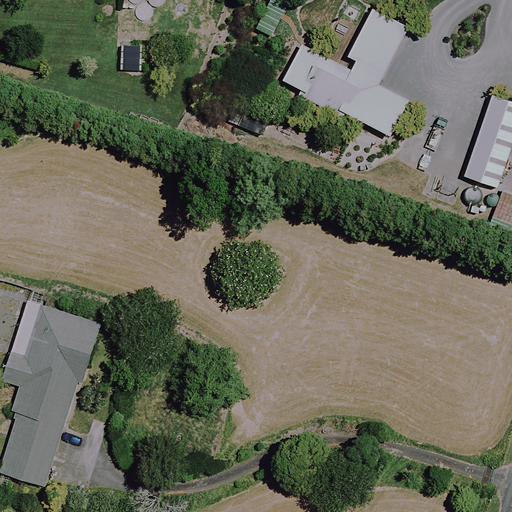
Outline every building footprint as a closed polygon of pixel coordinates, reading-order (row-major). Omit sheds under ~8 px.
[(410,28),(375,10),(350,58),(358,62),(353,72),(304,47),(285,83),(308,94),(306,99),(339,116),(341,112),(391,137),(410,102),(380,87),(410,28)] [(147,74),(148,47),(120,46),(119,73),(147,74)] [(511,148),(511,103),(494,97),(466,177),(498,189),(511,148)] [(274,115),(247,106),(243,118),(232,114),(229,123),(266,137),(274,115)] [(497,213),(495,220),(511,226),(511,196),(503,194),(502,197),(497,213)] [(104,325),(29,302),(4,381),(19,386),(11,410),(20,413),(1,473),(46,487),(80,381),(86,383),(104,325)]
